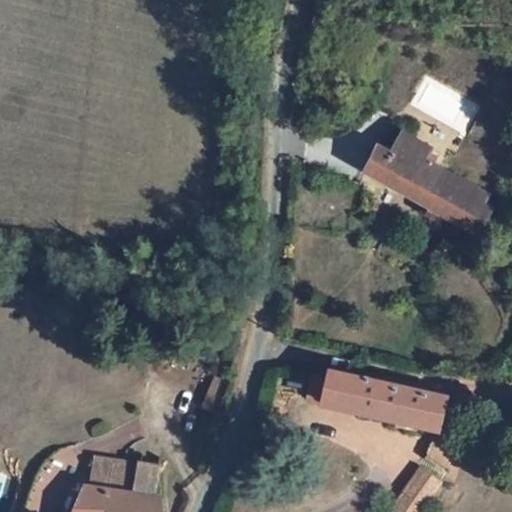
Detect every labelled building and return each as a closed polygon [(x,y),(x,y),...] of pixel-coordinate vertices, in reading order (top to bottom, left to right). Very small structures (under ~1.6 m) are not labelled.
[(359,69),(361,64),(363,56),(361,49),(356,44),(350,40),(342,38),(334,40),(328,44),(327,44),(324,50),(322,58),(324,67),(328,72),(335,77),(342,78),(349,77),(356,72),(359,69)] [(442,131),(412,116),(400,137),(383,128),(369,157),(435,190),(431,198),(442,204),(447,196),(483,214),(495,189),(488,185),(493,176),(435,144),(442,131)] [(453,232),(447,228),(441,240),(447,244),(453,232)] [(315,358),(310,382),(399,403),(397,413),(427,419),(428,412),(439,415),(443,380),(332,355),(331,363),(315,358)] [(475,375),(453,371),(451,381),(474,385),(475,375)] [(227,380),(202,372),(189,404),(214,413),(227,380)] [(160,456),(95,447),(81,509),(109,510),(109,511),(159,511),(156,485),(157,475),(160,456)] [(443,461),(422,450),(396,497),(417,508),(420,503),(433,510),(444,487),(435,479),(443,461)]
